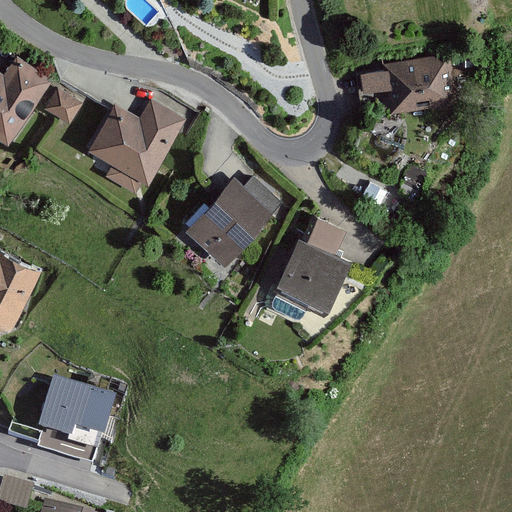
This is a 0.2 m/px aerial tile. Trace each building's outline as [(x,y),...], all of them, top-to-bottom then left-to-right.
[(442,61),(360,75),(364,96),(386,92),(390,117),(450,106),(442,61)] [(50,89),(17,63),(3,80),(0,77),(0,136),(6,142),(50,89)] [(80,107),(58,93),(45,114),(67,128),(80,107)] [(139,121),(116,107),(88,154),(143,188),(182,124),(149,104),(139,121)] [(267,216),(232,181),(184,229),(218,264),(267,216)] [(343,235),(316,218),(305,236),(333,253),(343,235)] [(345,268),(295,242),(268,293),(318,319),(345,268)] [(42,276),(0,252),(0,333),(7,338),(42,276)] [(56,382),(44,424),(70,432),(73,423),(102,431),(112,398),(56,382)] [(39,485),(9,478),(5,498),(35,505),(39,485)] [(88,511),(44,498),(39,511),(88,511)]
